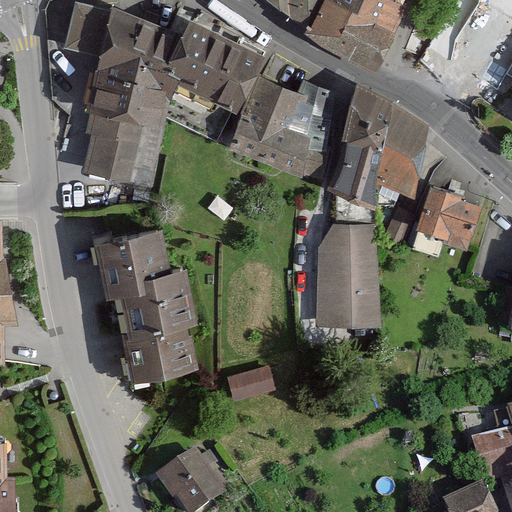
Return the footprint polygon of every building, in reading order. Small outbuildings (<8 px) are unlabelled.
[(286,0),(375,52),(406,0),(286,0)] [(114,14),(77,3),(65,49),(102,57),(100,73),(92,73),(86,101),(92,103),(88,132),(81,168),(130,180),(145,118),(157,121),(168,74),(225,102),(251,51),(183,11),(175,19),(171,33),(115,10),(114,14)] [(299,87),(251,65),(215,137),(316,178),(328,152),(332,85),(299,72),(299,87)] [(342,90),(341,94),(332,128),(338,131),(322,180),(369,200),(371,173),(409,192),(429,132),(342,90)] [(478,199),(425,178),(413,207),(399,202),(386,232),(405,240),(412,222),(460,241),(478,199)] [(377,217),(318,219),(320,323),(379,322),(377,217)] [(158,221),(87,232),(96,288),(111,286),(124,370),(193,359),(178,259),(164,261),(158,221)] [(272,363),(231,372),(237,398),(277,389),(272,363)] [(511,403),(506,407),(511,430),(472,441),(488,484),(502,478),(511,504),(511,403)] [(193,447),(155,475),(182,511),(189,511),(223,487),(193,447)] [(492,511),(479,482),(437,501),(442,511),(492,511)]
